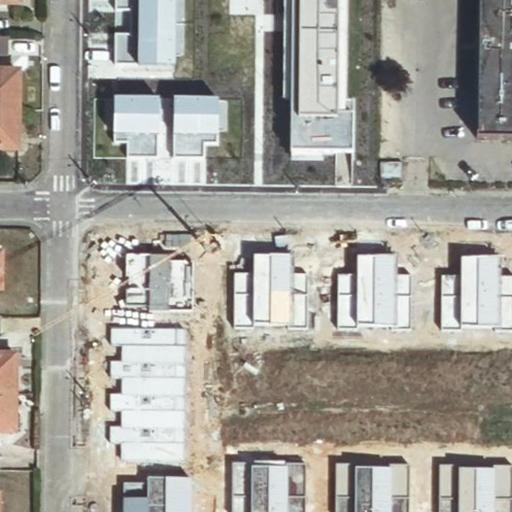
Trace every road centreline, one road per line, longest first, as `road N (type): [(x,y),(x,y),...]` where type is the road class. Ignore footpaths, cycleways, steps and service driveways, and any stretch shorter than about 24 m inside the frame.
road 1 (residential): [(511,213),(64,208)]
road 2 (residential): [(60,511),(64,208)]
road 3 (unknown): [(436,0),(437,212)]
road 4 (residential): [(64,208),(65,0)]
